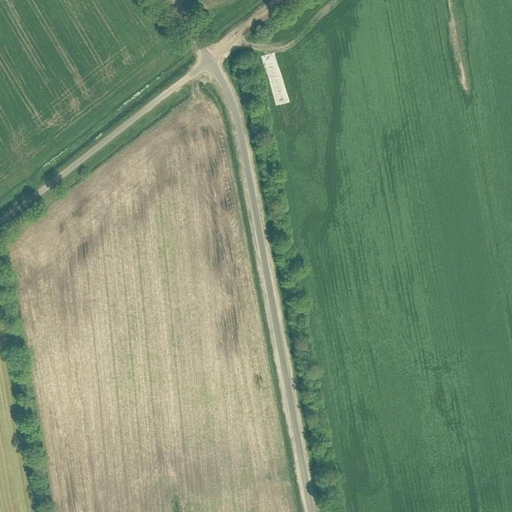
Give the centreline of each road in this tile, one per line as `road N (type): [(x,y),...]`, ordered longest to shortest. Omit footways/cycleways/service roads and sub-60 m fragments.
road 1 (unclassified): [(208,56),(241,135),(311,511)]
road 2 (unclassified): [(0,223),(208,56)]
